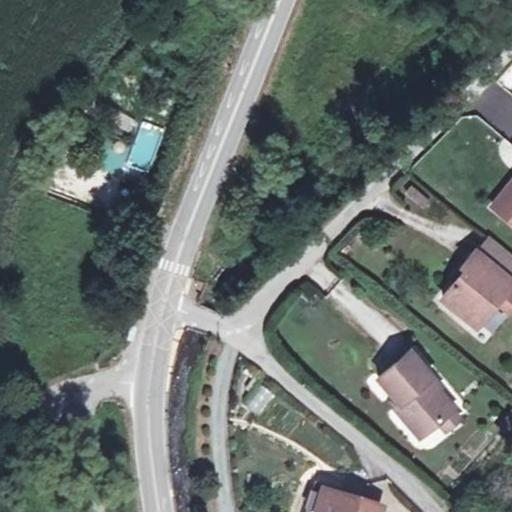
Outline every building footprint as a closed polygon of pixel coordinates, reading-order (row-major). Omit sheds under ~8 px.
[(180,46),(198,15),(184,8),(166,39),(180,46)] [(511,200),(511,187),(493,211),(499,216),(511,200)] [(511,200),(499,216),(511,227),(511,200)] [(511,262),(489,243),(477,257),(506,281),(511,274),(511,262)] [(501,301),(497,297),(501,292),(509,283),(506,281),(477,257),(475,255),(463,270),(466,273),(442,302),(476,330),(496,306),(501,301)] [(501,301),(496,306),(509,317),(511,312),(511,300),(501,292),(497,297),(501,301)] [(410,354),(378,380),(399,407),(394,411),(419,441),(437,426),(452,413),(453,412),(429,383),(432,380),(410,354)] [(256,412),(273,397),(264,386),(246,400),(256,412)] [(437,426),(444,435),(460,422),(452,413),(437,426)] [(511,416),(494,435),(508,448),(511,443),(511,416)] [(312,511),(318,492),(311,490),(304,511),(312,511)] [(377,511),(378,511),(318,492),(312,511),(377,511)]
